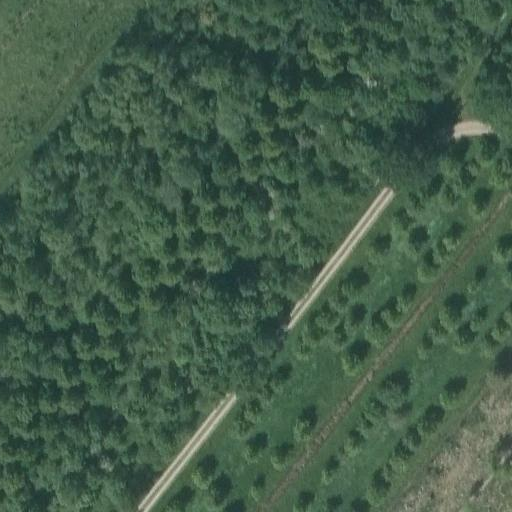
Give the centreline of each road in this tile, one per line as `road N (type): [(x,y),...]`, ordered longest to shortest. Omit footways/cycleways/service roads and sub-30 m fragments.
road 1 (track): [(358,0),(0,455)]
road 2 (track): [(511,136),(456,132),(422,150),(140,511)]
